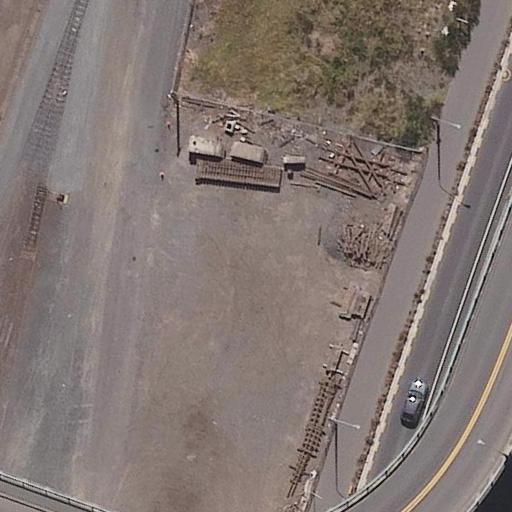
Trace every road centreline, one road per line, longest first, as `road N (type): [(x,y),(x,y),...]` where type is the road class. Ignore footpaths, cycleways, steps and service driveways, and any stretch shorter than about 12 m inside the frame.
road 1 (secondary): [(377,511),(511,120)]
road 2 (secondary): [(511,343),(480,426),(418,511)]
